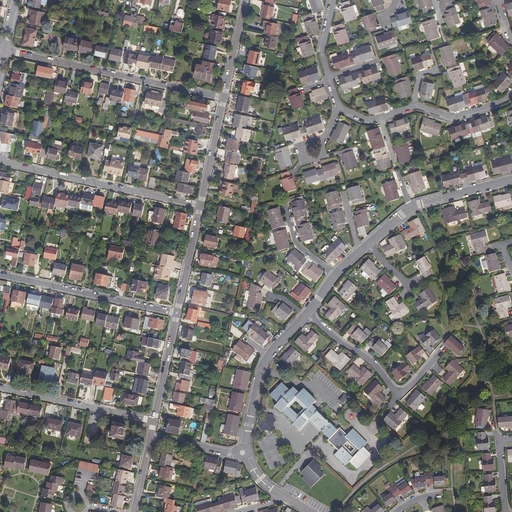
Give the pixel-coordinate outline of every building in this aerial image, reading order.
[(39,0),(30,0),(31,0),(29,7),(38,9),(39,0)] [(218,0),(216,10),(230,13),(231,8),(229,7),(230,4),(230,0),(229,0),(218,0)] [(293,0),(288,7),(293,8),(297,9),(299,0),(293,0)] [(310,0),(314,12),(325,9),(322,0),(310,0)] [(383,0),(371,0),(374,7),(376,7),(377,12),(385,9),(384,4),(385,3),(383,0)] [(430,0),(418,0),(421,9),(423,8),(424,14),(432,11),(430,6),(432,5),(430,0)] [(449,2),(453,1),(453,0),(441,0),(443,4),(442,4),(444,12),(445,11),(447,17),(446,18),(447,21),(448,20),(449,24),(450,27),(461,23),(455,7),(451,8),(449,2)] [(477,0),(479,5),(483,4),(485,10),(481,11),(486,27),(497,24),(496,21),(495,17),(496,17),(495,14),(494,14),(492,8),(493,7),(490,1),(489,1),(488,0),(477,0)] [(343,9),(342,9),(346,22),(357,19),(355,12),(353,6),(351,6),(349,1),(342,3),(343,9)] [(261,10),(259,16),(270,18),(272,8),(261,5),(261,7),(260,9),(261,10)] [(28,19),(27,23),(41,26),(43,14),(29,10),(28,15),(29,15),(28,19)] [(396,17),(391,19),(394,27),(399,25),(399,26),(412,22),(409,11),(396,15),(396,17)] [(312,13),(303,16),(305,22),(309,35),(320,31),(316,18),(314,19),(312,13)] [(373,14),(362,17),(366,29),(368,29),(369,32),(377,30),(376,27),(377,26),(373,14)] [(213,23),(212,28),(222,30),(224,25),(222,24),(223,21),(223,17),(212,15),(211,22),(213,23)] [(134,23),(141,25),(142,18),(136,17),(135,19),(134,23)] [(436,22),(435,18),(423,22),(429,41),(439,37),(435,22),(436,22)] [(170,22),(168,31),(180,34),(182,24),(176,23),(170,22)] [(262,29),(261,34),(266,35),(273,37),(276,24),(262,22),(261,25),(261,29),(262,29)] [(342,24),(334,26),(336,31),(334,32),(338,45),(349,42),(345,29),(344,29),(342,24)] [(156,28),(143,25),(142,32),(155,35),(156,28)] [(22,45),(31,47),(35,30),(25,28),(24,35),(22,45)] [(208,42),(218,44),(220,39),(221,33),(210,30),(208,42)] [(398,42),(394,30),(391,31),(391,33),(377,38),(380,48),(398,42)] [(489,41),(496,34),(494,32),(487,40),(489,41)] [(500,36),(497,33),(496,34),(489,41),(488,42),(502,55),(510,47),(503,41),(499,37),(500,36)] [(274,48),(276,37),(273,37),(266,35),(265,39),(264,46),(274,48)] [(308,35),(300,38),(302,43),(300,44),(304,57),(315,53),(311,41),(309,41),(308,35)] [(64,39),(62,49),(66,50),(70,51),(70,49),(74,50),(73,52),(77,52),(79,45),(75,44),(76,41),(64,39)] [(88,43),(80,41),(79,45),(77,52),(83,53),(89,54),(91,44),(88,43)] [(106,47),(95,45),(92,55),(98,57),(104,58),(106,47)] [(216,47),(205,45),(204,53),(203,58),(213,61),(215,54),(216,47)] [(332,58),(336,68),(339,67),(342,66),(343,67),(345,66),(345,65),(351,63),(352,64),(358,62),(358,61),(364,59),(365,60),(368,59),(368,58),(371,57),(374,56),(370,45),(354,51),(355,54),(349,56),(348,52),(338,56),(332,58)] [(450,45),(440,48),(444,63),(443,64),(444,67),(456,63),(450,45)] [(122,52),(110,49),(108,60),(114,61),(120,62),(122,52)] [(125,53),(123,63),(126,63),(131,64),(132,63),(136,64),(137,55),(125,53)] [(430,53),(412,59),(415,69),(418,69),(421,68),(421,69),(428,66),(428,65),(431,64),(434,63),(430,53)] [(150,57),(138,54),(137,55),(136,64),(135,66),(148,68),(148,67),(150,57)] [(255,68),(260,69),(262,59),(263,59),(264,56),(254,54),(253,60),(252,67),(255,68)] [(396,54),(384,57),(385,61),(386,60),(391,75),(401,72),(396,54)] [(162,58),(150,56),(150,57),(148,67),(154,68),(160,69),(162,58)] [(175,61),(162,58),(160,69),(163,70),(167,71),(172,72),(175,61)] [(201,79),(209,80),(212,64),(200,62),(200,66),(197,65),(194,77),(201,79)] [(511,63),(509,68),(511,70),(507,75),(504,72),(493,85),(496,88),(499,90),(501,92),(503,90),(505,88),(506,88),(509,85),(508,84),(511,79),(511,63)] [(252,67),(243,65),(242,70),(241,75),(253,78),(255,68),(252,67)] [(460,65),(448,69),(449,72),(450,72),(455,87),(466,83),(460,65)] [(317,66),(299,73),(302,83),(305,82),(308,81),(308,82),(315,80),(315,79),(318,78),(321,77),(317,66)] [(35,76),(50,79),(51,73),(52,70),(37,67),(36,70),(35,76)] [(349,75),(345,76),(345,78),(342,79),(339,80),(343,90),(359,85),(357,81),(364,79),(365,83),(381,77),(377,67),(374,68),(372,69),(371,68),(368,69),(368,70),(362,72),(361,71),(355,73),(355,74),(349,76),(349,75)] [(23,73),(11,71),(10,77),(9,83),(10,83),(20,85),(23,73)] [(408,76),(396,80),(402,98),(412,95),(410,86),(408,81),(409,80),(408,76)] [(63,82),(55,80),(52,92),(65,94),(66,88),(67,83),(63,82)] [(240,93),(247,94),(248,88),(252,89),(254,83),(243,81),(242,85),(240,93)] [(434,84),(423,81),(420,94),(422,95),(421,98),(429,100),(429,96),(431,97),(434,84)] [(79,92),(83,93),(84,93),(89,95),(91,84),(86,83),(83,82),(81,82),(79,92)] [(20,85),(10,83),(8,95),(18,98),(20,98),(23,86),(20,85)] [(104,85),(98,84),(97,93),(106,95),(108,86),(104,85)] [(297,87),(289,90),(291,95),(289,96),(294,109),(305,105),(300,93),(299,93),(297,87)] [(313,93),(310,94),(312,101),(315,100),(316,102),(328,98),(325,87),(312,91),(313,93)] [(66,88),(65,94),(63,101),(75,104),(77,94),(73,93),(70,93),(71,89),(66,88)] [(485,88),(484,88),(476,91),(469,93),(470,97),(464,99),(463,95),(447,100),(450,111),(453,109),(456,108),(457,110),(460,108),(460,107),(466,105),(466,107),(473,104),(473,103),(479,101),(479,102),(482,101),(482,100),(485,99),(488,98),(488,97),(485,89),(485,88)] [(124,89),(123,92),(120,103),(123,104),(124,101),(132,103),(134,91),(129,90),(124,89)] [(118,91),(110,90),(108,99),(108,101),(120,103),(123,92),(118,91)] [(163,112),(166,102),(161,101),(162,96),(158,95),(156,94),(150,93),(147,92),(146,92),(143,104),(151,105),(150,110),(157,111),(158,110),(163,112)] [(18,98),(8,95),(7,99),(6,105),(16,107),(18,98)] [(248,98),(238,96),(237,100),(236,105),(238,105),(237,111),(245,113),(248,98)] [(385,97),(367,103),(370,114),(373,113),(376,112),(376,113),(383,111),(383,109),(386,109),(389,108),(385,97)] [(208,114),(209,108),(206,106),(184,101),(182,108),(192,110),(195,111),(203,113),(208,114)] [(215,111),(216,107),(209,108),(208,114),(214,115),(215,111)] [(203,113),(195,111),(194,116),(193,120),(199,121),(199,122),(206,123),(206,119),(207,114),(203,113)] [(0,125),(11,128),(13,115),(2,112),(1,117),(0,120),(0,125)] [(246,117),(234,114),(232,121),(231,126),(235,127),(244,129),(246,117)] [(45,129),(47,117),(43,116),(41,123),(32,121),(29,134),(28,134),(27,138),(38,140),(41,128),(45,129)] [(162,116),(161,121),(163,121),(171,123),(171,122),(181,124),(181,123),(189,125),(189,126),(196,128),(195,135),(203,136),(204,132),(204,129),(205,126),(167,118),(162,116)] [(283,129),(286,139),(289,138),(292,137),(293,139),(296,138),(296,136),(302,134),(302,136),(309,133),(309,132),(315,130),(315,131),(319,130),(318,129),(322,128),(324,127),(321,117),(305,122),(306,126),(300,128),(299,124),(283,129)] [(397,131),(398,132),(411,128),(407,117),(394,121),(395,123),(389,125),(392,132),(397,131)] [(452,129),(449,130),(453,140),(463,136),(469,134),(467,130),(474,128),(475,132),(481,130),(493,126),(490,118),(488,118),(488,117),(484,118),(481,119),(481,118),(478,119),(478,120),(472,122),(471,121),(465,123),(465,124),(459,126),(458,125),(455,126),(456,127),(452,129)] [(424,118),(420,130),(439,136),(442,125),(427,120),(427,119),(424,118)] [(350,126),(340,122),(334,136),(332,135),(331,138),(343,144),(350,126)] [(130,130),(122,128),(120,128),(118,127),(115,140),(127,143),(130,130)] [(246,142),(249,130),(244,129),(235,127),(234,133),(233,139),(238,140),(246,142)] [(160,128),(158,136),(157,141),(156,145),(156,146),(164,148),(165,145),(162,144),(163,139),(168,140),(169,134),(176,135),(177,132),(160,128)] [(378,128),(367,131),(373,147),(374,146),(377,153),(375,153),(380,169),(391,166),(390,163),(389,160),(390,159),(388,156),(387,156),(385,150),(386,149),(384,143),(383,143),(381,137),(382,136),(381,133),(380,134),(379,130),(378,128)] [(158,136),(134,130),(133,135),(141,137),(145,138),(157,141),(158,136)] [(18,136),(0,131),(0,151),(6,153),(9,140),(7,140),(7,139),(12,139),(15,140),(15,138),(17,138),(18,136)] [(233,139),(227,138),(226,144),(225,150),(226,150),(227,151),(235,152),(238,140),(233,139)] [(194,155),(196,145),(197,143),(197,141),(187,139),(184,153),(190,154),(194,155)] [(407,141),(394,145),(395,149),(397,148),(402,163),(412,160),(408,145),(407,141)] [(39,155),(40,150),(41,145),(26,142),(24,152),(35,154),(39,155)] [(93,159),(98,160),(101,146),(89,143),(86,157),(93,159)] [(50,159),(54,160),(56,151),(59,152),(60,147),(53,145),(51,145),(50,150),(47,149),(45,158),(50,159)] [(82,148),(70,146),(68,156),(72,156),(72,158),(76,159),(80,159),(82,148)] [(289,150),(288,146),(275,150),(281,168),(292,164),(289,156),(287,150),(289,150)] [(352,147),(339,151),(340,154),(342,153),(347,168),(358,165),(353,150),(352,147)] [(235,156),(235,152),(227,151),(226,156),(225,160),(225,163),(233,165),(233,163),(235,156)] [(511,159),(511,157),(492,163),(495,173),(498,172),(501,172),(501,173),(508,170),(511,169),(511,168),(511,159)] [(113,174),(120,176),(123,162),(115,161),(115,162),(109,161),(104,160),(102,171),(107,172),(107,173),(113,174)] [(189,173),(190,171),(194,172),(194,169),(195,169),(196,165),(197,162),(186,160),(183,172),(189,173)] [(136,178),(138,169),(139,164),(133,163),(132,166),(129,166),(127,176),(131,177),(136,178)] [(233,168),(233,165),(225,163),(224,167),(223,171),(223,174),(222,175),(224,175),(223,178),(230,180),(232,173),(233,168)] [(316,169),(304,173),(307,184),(320,179),(319,178),(325,176),(326,178),(339,173),(335,163),(322,167),(323,169),(317,171),(316,169)] [(462,183),(470,181),(469,179),(476,178),(476,179),(480,178),(479,177),(482,176),(486,175),(483,165),(466,169),(467,172),(460,174),(459,171),(443,175),(446,186),(449,185),(452,184),(452,185),(455,184),(455,183),(462,181),(462,183)] [(136,178),(136,179),(141,180),(145,180),(147,170),(138,169),(136,178)] [(420,170),(409,174),(412,183),(414,189),(413,189),(414,192),(426,188),(420,170)] [(189,173),(183,172),(176,171),(174,181),(187,183),(188,178),(189,173)] [(289,171),(282,174),(283,179),(282,180),(286,193),(297,189),(293,176),(291,177),(289,171)] [(0,173),(0,180),(8,183),(9,178),(10,176),(3,174),(0,173)] [(0,193),(6,195),(9,183),(8,183),(0,180),(0,193)] [(395,180),(383,184),(389,202),(400,198),(397,189),(395,184),(397,183),(395,180)] [(229,196),(232,184),(222,182),(222,185),(221,189),(219,189),(218,194),(229,196)] [(37,185),(32,184),(31,188),(29,200),(28,203),(38,205),(37,208),(40,208),(40,207),(41,202),(38,201),(32,199),(33,196),(34,195),(40,196),(42,186),(37,185)] [(191,191),(192,187),(178,184),(176,191),(190,194),(191,191)] [(359,185),(348,189),(351,201),(352,200),(354,204),(365,201),(364,197),(362,197),(359,185)] [(337,191),(326,194),(329,206),(328,206),(329,210),(340,207),(339,203),(340,203),(337,191)] [(56,194),(54,201),(53,206),(66,208),(68,196),(64,196),(64,195),(59,194),(56,194)] [(82,194),(81,198),(79,204),(91,207),(92,207),(94,196),(87,195),(82,194)] [(498,196),(494,197),(497,208),(511,203),(511,202),(510,194),(502,196),(499,197),(498,196)] [(68,196),(66,208),(65,209),(70,210),(71,207),(78,209),(79,204),(81,198),(74,197),(68,196)] [(99,198),(94,196),(92,207),(101,209),(103,198),(99,198)] [(0,201),(0,208),(10,211),(10,209),(2,207),(4,199),(1,198),(0,202),(0,201)] [(42,198),(41,202),(40,207),(53,209),(53,206),(54,201),(49,200),(42,198)] [(10,209),(10,211),(16,212),(19,202),(4,199),(2,207),(10,209)] [(303,199),(293,202),(294,206),(294,208),(293,209),(294,212),(296,212),(297,218),(296,219),(298,226),(299,226),(301,232),(300,232),(301,236),(302,236),(302,239),(303,242),(314,239),(310,222),(306,223),(305,216),(308,216),(303,199)] [(479,200),(469,202),(471,210),(468,211),(470,217),(483,213),(492,210),(489,202),(484,204),(484,205),(481,206),(479,200)] [(255,206),(256,202),(255,202),(251,201),(250,205),(249,209),(240,207),(239,212),(253,215),(255,206)] [(125,203),(118,202),(118,204),(116,212),(128,214),(130,204),(125,203)] [(109,204),(105,203),(103,213),(115,215),(116,212),(118,204),(113,203),(111,203),(111,204),(109,204)] [(140,218),(143,207),(138,206),(134,205),(131,216),(140,218)] [(455,206),(445,209),(448,223),(458,220),(458,219),(467,217),(465,209),(460,210),(460,211),(456,212),(455,206)] [(225,224),(229,209),(219,207),(217,213),(215,222),(225,224)] [(279,207),(268,210),(273,228),(286,225),(285,222),(283,222),(281,216),(279,207)] [(149,222),(161,225),(164,210),(158,209),(153,208),(152,212),(152,214),(151,214),(151,215),(149,222)] [(367,208),(356,211),(357,215),(356,215),(359,227),(370,225),(367,213),(368,212),(367,208)] [(342,210),(332,213),(335,225),(333,226),(334,230),(346,226),(345,223),(346,222),(342,210)] [(172,229),(182,231),(184,222),(185,215),(174,213),(173,216),(175,217),(172,229)] [(419,218),(409,223),(412,228),(409,230),(408,229),(403,231),(407,239),(415,235),(416,236),(425,231),(419,218)] [(242,238),(244,228),(235,226),(234,231),(233,236),(242,238)] [(287,229),(274,232),(279,251),(290,248),(287,239),(286,233),(288,233),(287,229)] [(158,233),(143,230),(143,235),(147,236),(145,245),(155,247),(156,240),(158,233)] [(485,231),(471,235),(474,245),(475,245),(477,253),(486,251),(484,246),(483,247),(482,243),(488,241),(485,231)] [(202,248),(213,250),(216,236),(205,233),(204,241),(202,248)] [(406,248),(399,235),(389,240),(392,246),(389,247),(388,246),(383,248),(387,256),(395,252),(396,253),(406,248)] [(327,255),(324,258),(329,263),(334,258),(336,256),(337,257),(343,252),(342,251),(344,249),(346,247),(338,239),(324,253),(325,253),(327,255)] [(121,259),(124,249),(110,246),(107,259),(113,261),(113,258),(121,259)] [(18,251),(18,249),(15,248),(14,248),(12,248),(11,251),(6,250),(4,256),(7,256),(12,257),(10,267),(14,268),(18,251)] [(56,251),(44,248),(42,258),(47,259),(54,261),(56,251)] [(173,257),(175,258),(176,251),(168,249),(167,256),(173,257)] [(295,250),(288,258),(297,266),(296,268),(299,270),(307,261),(304,258),(304,257),(295,250)] [(496,253),(486,256),(487,260),(483,261),(485,268),(489,267),(490,271),(501,268),(500,264),(499,264),(498,261),(496,253)] [(26,266),(32,267),(35,256),(25,254),(22,265),(26,266)] [(161,255),(159,267),(170,270),(173,270),(174,267),(174,265),(172,264),(172,262),(173,257),(167,256),(161,255)] [(215,258),(211,257),(199,255),(198,258),(200,258),(199,261),(198,266),(213,269),(215,258)] [(425,257),(417,261),(420,267),(423,272),(422,272),(425,278),(432,274),(429,269),(431,268),(425,257)] [(372,263),(369,259),(361,268),(373,279),(380,271),(375,266),(372,263)] [(310,263),(302,273),(305,275),(307,274),(316,281),(324,273),(314,264),(313,265),(310,263)] [(53,264),(51,274),(57,275),(64,276),(66,267),(53,264)] [(83,268),(75,266),(74,270),(70,269),(68,280),(71,280),(74,281),(74,279),(80,281),(83,268)] [(168,282),(170,270),(159,267),(155,266),(152,278),(153,278),(156,279),(168,282)] [(102,287),(109,288),(111,278),(103,276),(104,272),(96,271),(93,285),(102,287)] [(268,271),(260,280),(271,288),(271,287),(274,289),(282,279),(279,277),(278,278),(268,271)] [(198,283),(207,285),(210,275),(201,273),(200,277),(198,283)] [(505,274),(495,276),(499,292),(510,289),(509,285),(508,285),(507,281),(505,274)] [(388,278),(385,275),(377,283),(390,294),(396,286),(391,281),(388,278)] [(345,287),(339,293),(347,300),(358,288),(349,280),(346,283),(347,284),(345,287)] [(139,293),(144,294),(146,284),(132,281),(130,291),(139,293)] [(295,293),(293,291),(291,295),(300,302),(303,299),(304,300),(312,290),(303,283),(300,286),(295,293)] [(154,298),(165,300),(166,293),(167,288),(157,286),(154,298)] [(437,301),(429,288),(420,294),(424,300),(421,302),(420,301),(415,304),(420,311),(427,306),(428,306),(437,301)] [(15,308),(15,307),(16,303),(22,304),(24,293),(19,292),(12,291),(10,301),(11,301),(10,307),(15,308)] [(203,306),(206,294),(192,291),(191,298),(190,303),(203,306)] [(262,293),(250,291),(249,295),(251,295),(249,307),(260,310),(262,297),(262,293)] [(509,295),(495,299),(497,309),(498,309),(501,318),(509,316),(507,311),(506,311),(505,307),(511,305),(509,295)] [(47,298),(40,297),(38,307),(50,310),(51,304),(52,299),(47,298)] [(346,306),(335,297),(328,305),(333,309),(331,312),(330,311),(326,316),(333,321),(338,314),(339,315),(346,306)] [(394,298),(387,302),(392,310),(391,310),(397,319),(401,317),(409,312),(403,302),(398,306),(396,303),(397,302),(394,298)] [(49,314),(62,316),(63,311),(60,311),(62,302),(58,301),(55,300),(54,304),(51,304),(50,310),(49,314)] [(283,304),(280,302),(272,311),(275,314),(276,312),(286,320),(293,311),(283,303),(283,304)] [(29,305),(28,305),(26,315),(33,316),(35,307),(29,305)] [(196,312),(197,308),(188,306),(186,313),(185,320),(195,322),(197,312),(196,312)] [(86,308),(82,307),(79,319),(92,322),(94,311),(90,310),(86,310),(86,308)] [(71,309),(66,308),(64,319),(75,321),(78,311),(71,309)] [(103,328),(106,317),(101,316),(96,315),(94,326),(103,328)] [(153,318),(144,316),(142,329),(146,330),(147,326),(162,329),(163,321),(153,318)] [(113,319),(106,317),(103,328),(116,330),(118,320),(113,319)] [(123,328),(136,331),(138,321),(133,320),(125,318),(123,328)] [(359,328),(360,327),(355,323),(348,332),(352,336),(353,335),(358,339),(362,343),(371,333),(367,328),(363,332),(359,328)] [(254,324),(248,332),(250,334),(252,336),(252,337),(257,341),(258,341),(261,343),(263,345),(270,336),(254,324)] [(30,338),(33,326),(29,325),(27,334),(22,333),(21,336),(30,338)] [(181,338),(190,340),(191,336),(193,327),(184,325),(182,331),(181,338)] [(422,335),(419,337),(426,346),(429,344),(429,343),(430,342),(432,344),(440,338),(434,330),(426,336),(425,334),(423,336),(422,335)] [(303,334),(295,342),(306,352),(313,344),(313,343),(319,337),(313,331),(309,335),(310,336),(307,338),(303,334)] [(449,338),(444,344),(449,348),(450,347),(454,351),(459,355),(465,349),(456,340),(454,342),(449,338)] [(86,348),(88,341),(80,339),(78,346),(86,348)] [(157,344),(158,341),(147,339),(146,347),(156,349),(157,344)] [(389,349),(380,340),(378,343),(373,339),(368,344),(373,348),(374,347),(378,351),(383,355),(389,349)] [(240,340),(233,349),(247,361),(256,351),(253,349),(252,350),(247,346),(240,340)] [(425,352),(420,346),(415,350),(406,356),(413,365),(421,358),(419,355),(421,354),(421,355),(425,352)] [(301,354),(293,348),(287,354),(285,357),(284,356),(281,359),(290,367),(301,354)] [(57,361),(59,351),(52,350),(50,359),(54,360),(57,361)] [(189,351),(181,350),(179,358),(187,360),(188,357),(189,351)] [(332,350),(327,356),(333,362),(333,363),(341,370),(350,359),(342,352),(338,357),(335,354),(336,353),(332,350)] [(127,351),(125,359),(140,363),(141,363),(142,358),(138,357),(136,357),(136,353),(127,351)] [(8,360),(0,358),(0,369),(2,370),(6,371),(8,360)] [(453,360),(446,368),(451,373),(449,375),(448,375),(444,379),(450,384),(456,377),(457,378),(464,370),(453,360)] [(18,375),(20,375),(21,374),(26,375),(28,368),(31,369),(32,364),(19,361),(16,374),(18,375)] [(147,370),(149,365),(141,363),(140,363),(137,375),(146,376),(147,370)] [(191,366),(180,363),(179,369),(178,375),(188,377),(191,366)] [(411,369),(406,363),(401,366),(392,372),(399,381),(407,374),(405,372),(407,370),(407,371),(411,369)] [(354,365),(348,371),(355,377),(355,378),(363,385),(372,374),(364,367),(360,372),(357,369),(358,368),(354,365)] [(51,381),(54,370),(41,367),(38,379),(43,380),(51,381)] [(21,374),(20,375),(29,378),(31,369),(28,368),(26,375),(21,374)] [(111,380),(118,382),(119,375),(117,374),(117,370),(113,369),(111,380)] [(235,388),(247,390),(248,387),(246,386),(247,380),(249,371),(238,369),(235,388)] [(95,371),(93,377),(92,383),(99,385),(101,385),(104,386),(107,374),(95,371)] [(71,383),(76,384),(78,375),(68,373),(66,382),(71,383)] [(86,386),(91,387),(92,385),(92,383),(93,377),(81,375),(80,383),(83,384),(87,385),(86,386)] [(426,385),(425,384),(422,387),(431,395),(442,382),(434,376),(429,382),(426,385)] [(133,393),(146,395),(149,381),(136,379),(133,393)] [(383,388),(375,381),(365,392),(373,399),(374,398),(381,404),(386,398),(382,394),(381,395),(379,393),(383,388)] [(186,392),(187,383),(180,382),(179,385),(175,384),(174,387),(174,391),(178,392),(178,390),(186,392)] [(364,447),(368,443),(353,429),(347,435),(340,428),(338,431),(329,421),(328,419),(327,420),(312,405),(316,401),(304,389),(300,393),(294,387),(290,391),(282,383),(270,395),(278,403),(275,406),(281,412),(283,410),(295,422),(293,423),(300,430),(310,419),(322,431),(330,439),(328,440),(339,450),(335,454),(346,465),(350,462),(357,469),(371,454),(364,447)] [(102,400),(110,401),(112,389),(105,387),(102,400)] [(412,397),(407,403),(415,410),(426,397),(417,390),(414,393),(415,394),(412,397)] [(183,395),(172,392),(171,396),(172,396),(171,399),(171,402),(181,404),(183,395)] [(245,394),(233,392),(230,410),(242,413),(243,409),(242,409),(243,403),(245,394)] [(125,404),(136,406),(137,402),(138,397),(121,394),(119,403),(125,404)] [(349,398),(345,394),(339,400),(344,404),(349,398)] [(210,413),(212,401),(198,398),(197,404),(202,405),(201,411),(205,412),(210,413)] [(14,403),(14,402),(11,401),(6,400),(4,406),(6,407),(5,412),(3,411),(0,410),(0,418),(7,420),(6,425),(9,425),(12,412),(14,403)] [(18,404),(14,403),(12,412),(27,415),(29,406),(22,404),(18,404)] [(189,409),(168,404),(168,406),(167,409),(175,411),(177,411),(176,416),(187,418),(189,409)] [(34,406),(30,405),(29,406),(27,415),(39,417),(41,408),(38,408),(34,407),(34,406)] [(489,414),(490,410),(478,408),(476,424),(486,426),(487,418),(488,414),(489,414)] [(396,416),(391,412),(384,420),(395,430),(402,422),(402,421),(408,414),(402,409),(398,413),(399,414),(396,416)] [(240,416),(229,414),(227,425),(226,425),(224,434),(237,436),(238,429),(239,429),(239,428),(238,427),(240,416)] [(269,414),(264,417),(264,418),(260,421),(259,425),(262,431),(264,430),(272,432),(273,431),(275,422),(277,421),(274,415),(269,414)] [(511,417),(498,418),(499,427),(506,426),(511,426),(511,427),(511,426),(511,419),(511,420),(511,417)] [(45,429),(60,432),(62,423),(55,421),(47,419),(45,429)] [(165,433),(176,435),(179,423),(167,421),(165,433)] [(369,422),(369,435),(379,435),(379,422),(369,422)] [(78,437),(80,426),(74,425),(68,424),(65,435),(68,435),(67,439),(73,441),(74,437),(78,437)] [(124,427),(120,426),(116,425),(114,424),(112,424),(109,437),(122,440),(123,433),(124,427)] [(478,439),(479,449),(489,448),(489,438),(486,438),(485,436),(486,436),(486,432),(478,433),(479,439),(478,439)] [(484,470),(494,470),(494,459),(490,459),(490,457),(491,457),(491,453),(483,454),(484,460),(483,460),(484,470)] [(159,460),(157,467),(159,468),(167,469),(170,456),(160,454),(159,460)] [(219,459),(207,456),(205,467),(217,470),(216,472),(220,473),(223,461),(219,460),(219,459)] [(5,457),(3,468),(12,470),(13,468),(15,459),(5,457)] [(119,467),(129,469),(130,464),(131,459),(121,457),(119,467)] [(24,460),(15,458),(15,459),(13,468),(22,470),(24,460)] [(318,463),(314,459),(306,468),(309,472),(311,468),(313,468),(318,463)] [(239,463),(227,460),(224,471),(237,474),(236,476),(240,477),(243,465),(239,464),(239,463)] [(37,474),(40,463),(30,461),(27,472),(37,474)] [(49,465),(40,463),(37,474),(47,476),(49,465)] [(322,467),(318,463),(313,468),(311,468),(309,472),(306,468),(302,472),(301,473),(305,476),(303,478),(303,479),(311,487),(313,487),(320,479),(321,478),(324,476),(324,474),(320,470),(322,469),(322,467)] [(157,480),(168,482),(171,470),(167,469),(159,468),(159,471),(158,475),(157,480)] [(126,478),(127,472),(118,470),(115,482),(125,484),(126,478)] [(415,479),(416,488),(427,487),(426,484),(435,483),(435,486),(446,485),(445,476),(435,477),(434,472),(424,473),(425,478),(415,479)] [(486,491),(496,491),(496,480),(492,480),(492,479),(493,479),(493,475),(485,475),(486,481),(485,481),(486,491)] [(60,480),(49,477),(48,484),(56,486),(59,486),(60,480)] [(124,488),(125,484),(115,482),(112,494),(113,494),(121,496),(122,491),(123,491),(124,488)] [(56,486),(48,484),(46,483),(44,491),(52,493),(55,493),(56,486)] [(391,494),(383,499),(387,506),(396,500),(395,498),(402,493),(403,495),(412,490),(407,483),(399,488),(396,484),(388,489),(391,494)] [(163,499),(167,500),(169,488),(157,485),(156,490),(154,497),(163,499)] [(244,490),(240,491),(244,502),(247,501),(248,502),(260,499),(257,488),(245,491),(244,490)] [(52,493),(44,491),(42,490),(40,497),(51,500),(52,493)] [(121,503),(123,496),(121,496),(113,494),(110,506),(120,508),(121,503)] [(211,501),(195,506),(197,511),(213,511),(214,511),(217,511),(222,511),(221,510),(228,508),(228,509),(232,508),(232,507),(234,506),(238,505),(235,494),(218,499),(219,502),(212,504),(211,501)] [(492,496),(485,497),(485,503),(484,503),(485,511),(495,511),(495,502),(492,502),(492,501),(493,500),(492,496)] [(171,507),(173,501),(167,500),(163,499),(162,503),(164,503),(163,508),(161,511),(175,511),(178,511),(179,509),(171,507)]
